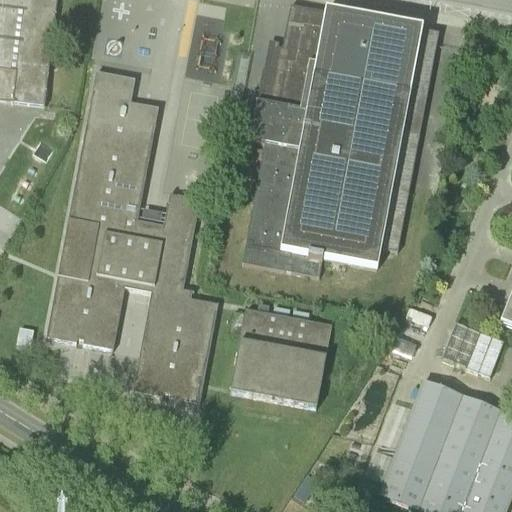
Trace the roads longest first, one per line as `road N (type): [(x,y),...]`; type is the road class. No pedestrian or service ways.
road 1 (unknown): [(511,124),(400,393)]
road 2 (tertiary): [(157,511),(0,412)]
